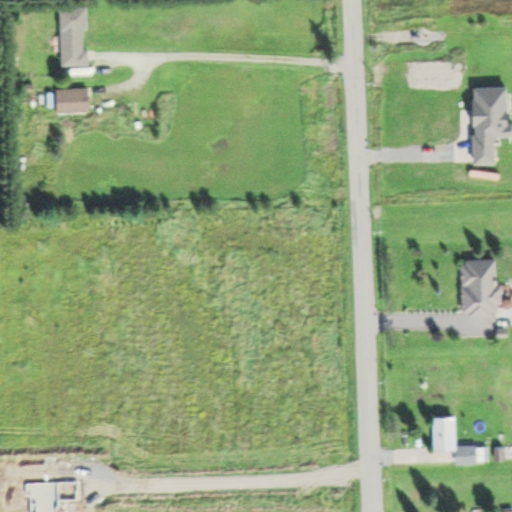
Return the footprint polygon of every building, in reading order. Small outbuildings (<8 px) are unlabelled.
[(89,64),(88,7),(67,8),(68,65),(89,64)] [(499,164),(499,137),(511,136),(511,88),(480,89),(481,164),(499,164)] [(92,91),(63,91),(63,114),(92,114),(92,91)] [(507,312),(507,285),(502,285),(502,260),(470,261),(471,312),(507,312)] [(459,420),(439,420),(439,451),(459,451),(459,420)] [(462,449),(462,464),(482,464),(482,449),(462,449)]
